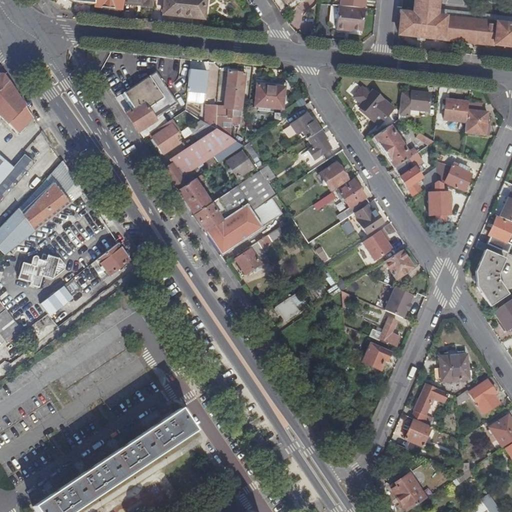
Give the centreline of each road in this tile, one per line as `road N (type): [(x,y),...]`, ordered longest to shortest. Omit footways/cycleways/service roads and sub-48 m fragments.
road 1 (primary): [(326,485),(26,35)]
road 2 (residential): [(293,53),(446,284)]
road 3 (tertiary): [(26,35),(75,28),(293,53)]
road 4 (residential): [(446,284),(368,460),(326,485)]
road 5 (residential): [(178,388),(3,504)]
road 6 (residential): [(446,284),(511,128)]
road 7 (residential): [(0,410),(132,320)]
road 8 (residential): [(255,501),(178,388)]
road 9 (tertiary): [(382,64),(511,77)]
